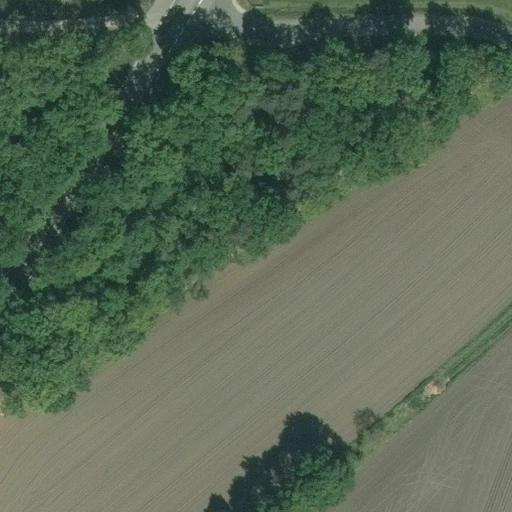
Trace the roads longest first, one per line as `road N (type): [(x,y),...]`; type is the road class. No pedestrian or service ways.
road 1 (tertiary): [(0,295),(182,4)]
road 2 (residential): [(182,4),(262,32),(422,25),(511,44)]
